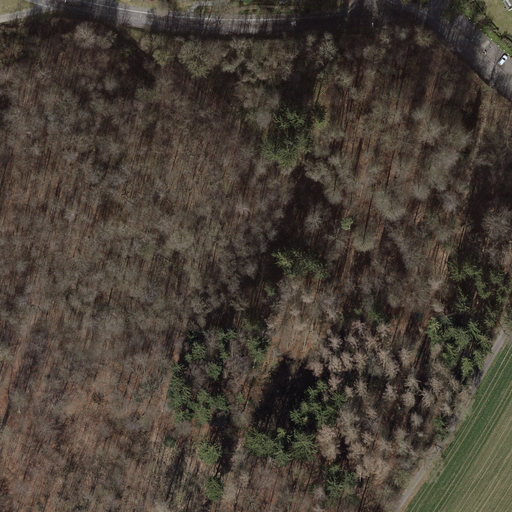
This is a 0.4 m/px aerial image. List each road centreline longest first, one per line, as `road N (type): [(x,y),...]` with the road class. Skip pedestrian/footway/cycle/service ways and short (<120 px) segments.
road 1 (residential): [(54,0),(128,16),(263,28),(333,23),(383,9)]
road 2 (track): [(394,511),(511,320)]
road 3 (residential): [(383,9),(431,23),(511,94)]
